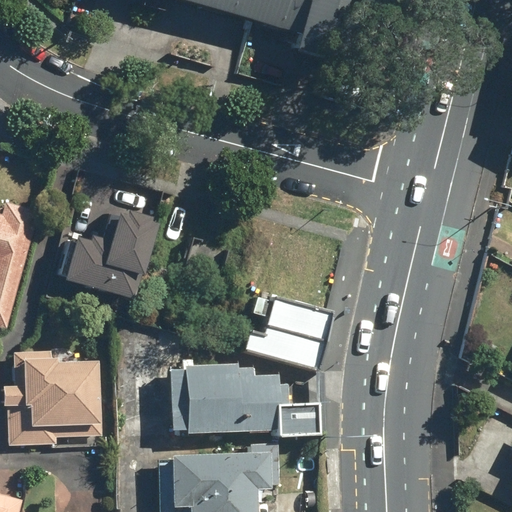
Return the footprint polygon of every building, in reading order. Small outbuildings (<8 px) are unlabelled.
[(166,0),(282,33),(278,50),(324,63),(342,0),(166,0)] [(0,319),(30,217),(0,208),(0,319)] [(59,249),(57,249),(47,290),(119,308),(127,279),(125,279),(136,236),(129,234),(130,230),(104,223),(103,227),(95,225),(89,249),(75,245),(73,250),(59,247),(59,249)] [(170,270),(149,265),(141,299),(208,315),(223,254),(182,244),(178,261),(173,259),(170,270)] [(293,369),(294,400),(268,402),(267,378),(256,379),(256,370),(231,372),(230,363),(212,364),(212,361),(157,364),(157,366),(144,367),(147,427),(159,427),(159,431),(251,426),(252,435),(293,433),(296,431),(306,428),(305,369),(317,372),(331,311),(309,306),(314,300),(258,286),(251,292),(239,288),(234,292),(229,308),(243,312),(240,325),(230,322),(225,327),(224,326),(218,349),(293,369)] [(511,312),(505,309),(495,329),(511,337),(511,312)] [(0,442),(0,451),(48,449),(48,441),(96,439),(93,365),(47,367),(47,355),(5,357),(6,393),(0,393),(0,442)] [(502,511),(503,511),(511,511),(511,438),(502,458),(511,463),(511,468),(502,488),(511,493),(502,511)] [(238,461),(154,465),(156,511),(245,511),(245,496),(260,496),(260,491),(269,490),(267,450),(238,451),(238,461)] [(0,511),(17,511),(22,496),(0,490),(0,511)]
